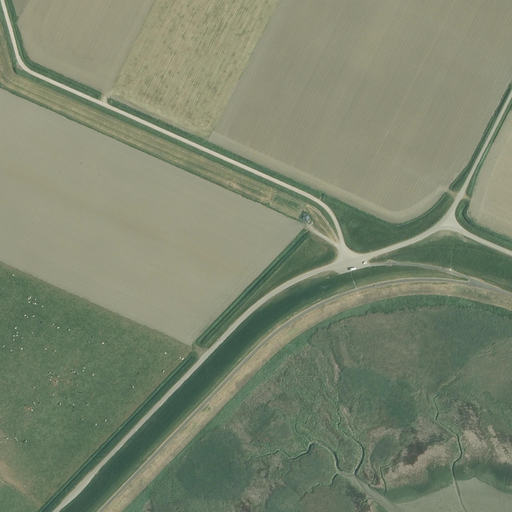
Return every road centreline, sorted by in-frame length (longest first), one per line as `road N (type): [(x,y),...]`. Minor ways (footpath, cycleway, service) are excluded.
road 1 (unclassified): [(348,261),(334,218),(310,196),(25,68),(2,0)]
road 2 (unclassified): [(54,511),(250,309),(348,261)]
road 3 (unclassified): [(450,221),(511,95)]
